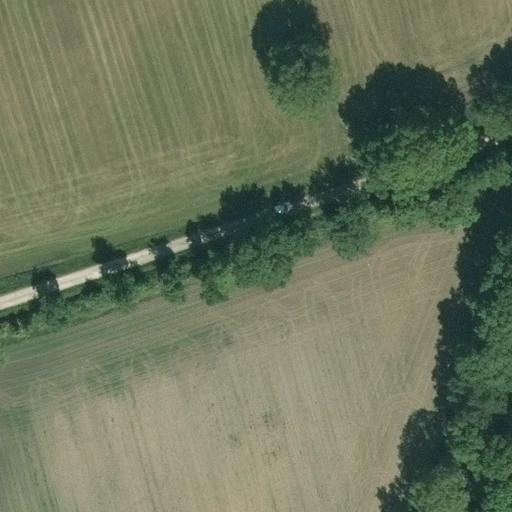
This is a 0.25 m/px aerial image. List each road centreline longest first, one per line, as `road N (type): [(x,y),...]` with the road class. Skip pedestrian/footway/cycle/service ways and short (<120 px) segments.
road 1 (track): [(511,136),(0,303)]
road 2 (track): [(451,511),(511,348)]
